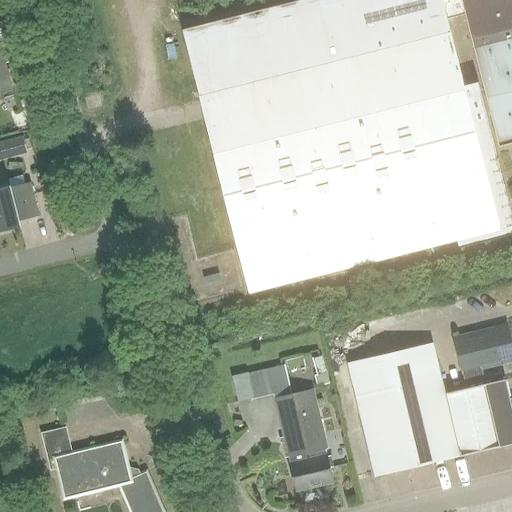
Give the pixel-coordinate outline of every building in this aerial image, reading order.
[(460,0),(445,0),(442,1),(441,0),(281,0),(181,25),(247,293),(457,240),(459,248),(511,234),(511,212),(508,195),(496,148),(498,147),(481,81),(464,86),(447,19),(464,15),(460,0)] [(511,0),(460,0),(464,15),(481,81),(498,147),(499,147),(511,143),(511,0)] [(0,63),(0,94),(12,91),(5,62),(0,63)] [(7,141),(10,153),(26,148),(22,137),(7,141)] [(0,189),(0,231),(19,226),(17,220),(36,215),(37,215),(29,184),(10,189),(9,187),(0,189)] [(501,328),(455,339),(466,389),(485,385),(481,368),(509,361),(501,328)] [(465,389),(445,394),(433,343),(347,363),(374,477),(511,444),(511,401),(510,402),(505,380),(485,385),(465,389)] [(327,448),(318,409),(313,389),(274,399),(288,457),(303,454),(305,461),(290,465),(296,490),(333,482),(325,448),(327,448)] [(56,459),(58,470),(65,498),(119,484),(131,511),(162,511),(146,472),(140,475),(140,473),(130,471),(128,471),(121,443),(56,459)]
